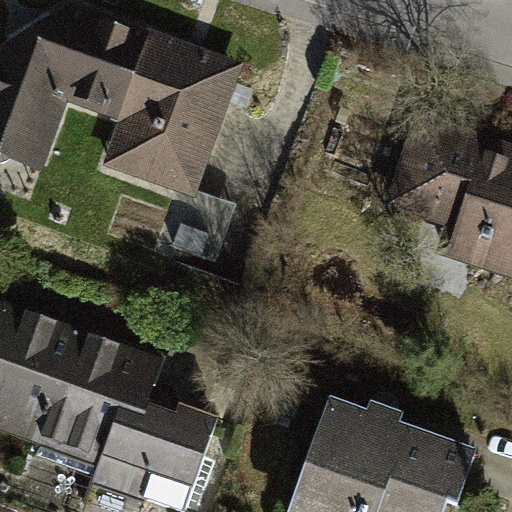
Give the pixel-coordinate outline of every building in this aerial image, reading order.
[(110,120),(140,29),(73,1),(0,41),(0,160),(44,174),(65,105),(110,120)] [(248,64),(140,29),(110,120),(94,169),(202,204),(248,64)] [(511,153),(419,118),(380,219),(511,269),(511,153)] [(0,430),(40,446),(86,324),(0,291),(0,430)] [(170,356),(86,324),(40,446),(98,468),(90,490),(148,511),(189,511),(223,423),(155,397),(170,356)] [(447,511),(470,449),(324,398),(283,511),(447,511)]
